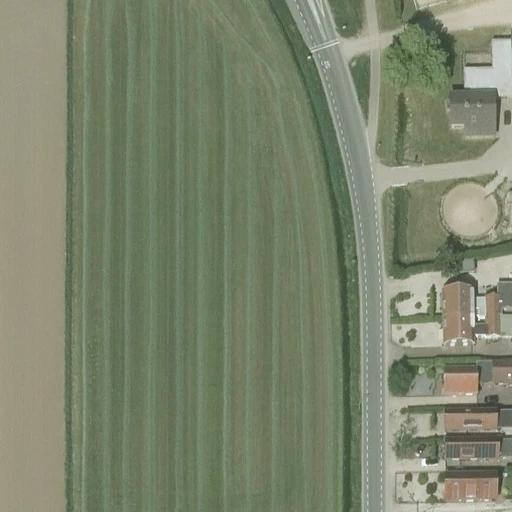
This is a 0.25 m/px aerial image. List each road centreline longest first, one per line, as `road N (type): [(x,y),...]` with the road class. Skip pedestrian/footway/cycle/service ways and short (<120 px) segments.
road 1 (tertiary): [(374,511),(374,282),(361,179)]
road 2 (tertiary): [(328,56),(361,179)]
